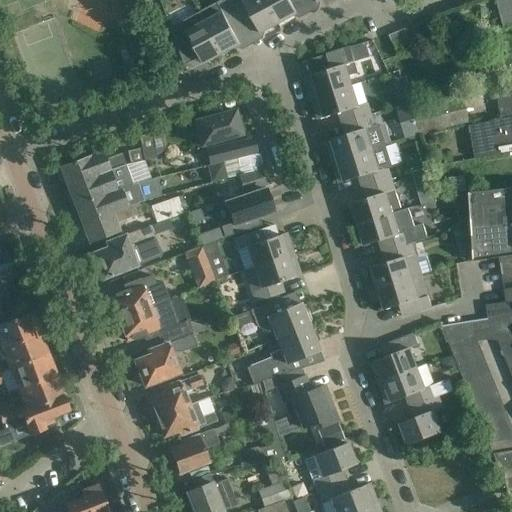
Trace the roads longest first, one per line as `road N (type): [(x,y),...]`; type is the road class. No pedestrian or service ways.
road 1 (residential): [(405,511),(351,370),(355,286),(273,52)]
road 2 (residential): [(116,426),(8,147)]
road 3 (residential): [(8,147),(273,52)]
road 4 (residential): [(11,511),(116,426)]
road 5 (residential): [(273,52),(391,0)]
